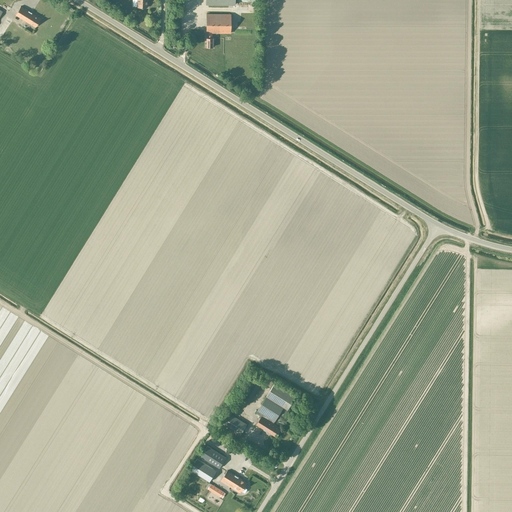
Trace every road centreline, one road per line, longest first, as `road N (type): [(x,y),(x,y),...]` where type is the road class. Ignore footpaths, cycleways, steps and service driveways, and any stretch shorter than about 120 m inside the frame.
road 1 (unclassified): [(438,225),(77,0)]
road 2 (unclassified): [(258,511),(438,225)]
